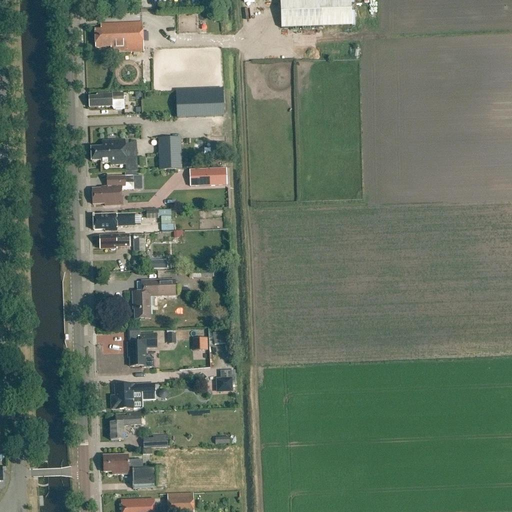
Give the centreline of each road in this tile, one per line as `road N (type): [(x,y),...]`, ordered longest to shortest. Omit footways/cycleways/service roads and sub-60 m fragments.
road 1 (unclassified): [(19,474),(1,0)]
road 2 (secondary): [(84,472),(65,0)]
